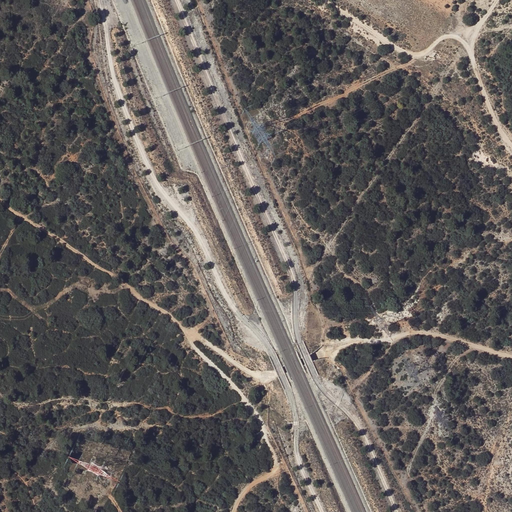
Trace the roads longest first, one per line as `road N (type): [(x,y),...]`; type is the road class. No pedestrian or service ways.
road 1 (track): [(0,199),(253,374),(275,373),(347,342),(413,332),(511,357)]
road 2 (track): [(511,146),(463,42),(444,36),(421,53),(401,51),(326,0)]
road 3 (track): [(184,328),(250,406),(273,458),(273,469),(247,487),(233,511)]
